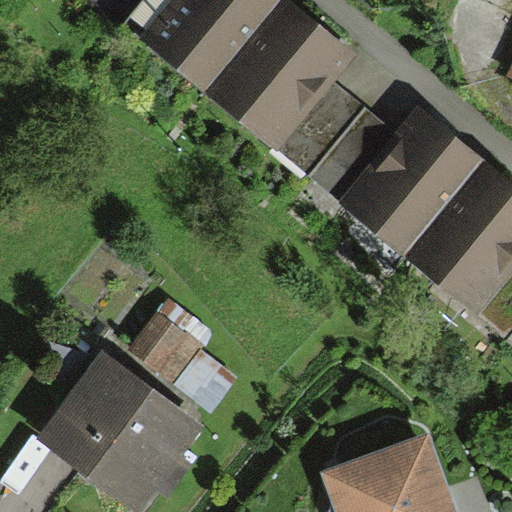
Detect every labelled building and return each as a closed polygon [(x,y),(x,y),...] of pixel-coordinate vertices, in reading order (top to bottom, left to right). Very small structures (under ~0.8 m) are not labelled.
[(207,91),(283,0),(183,0),(148,41),(207,91)] [(277,150),(279,147),(330,81),(353,54),(289,0),(283,0),(207,91),(277,150)] [(365,109),(330,81),(279,147),(312,173),(365,109)] [(419,105),(396,134),(343,199),(340,203),(403,256),(483,159),(419,105)] [(312,173),(343,199),(396,134),(365,109),(312,173)] [(477,317),(480,314),(511,274),(511,182),(483,159),(403,256),(477,317)] [(511,335),(511,274),(480,314),(510,338),(511,335)] [(212,333),(168,299),(129,349),(210,412),(238,376),(201,347),(212,333)] [(38,438),(135,511),(141,511),(205,429),(104,352),(38,438)] [(335,511),(458,511),(428,430),(320,469),(335,511)]
